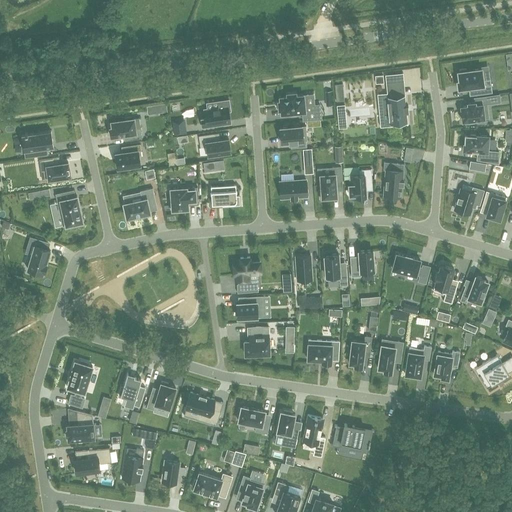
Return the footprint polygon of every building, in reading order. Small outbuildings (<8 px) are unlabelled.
[(457,81),(458,89),(474,86),(475,94),(492,92),(490,79),(483,80),(481,68),(466,70),(466,68),(459,69),(459,71),(458,72),(459,81),(457,81)] [(386,75),(386,82),(399,81),(398,74),(399,74),(399,73),(398,73),(398,74),(386,75),(386,74),(385,74),(385,75),(386,75)] [(375,75),(375,83),(384,82),(383,74),(375,75)] [(387,113),(388,125),(400,124),(400,122),(406,121),(407,123),(408,123),(407,121),(406,113),(407,113),(407,112),(408,112),(407,104),(406,104),(406,103),(405,103),(405,95),(405,93),(404,93),(404,95),(400,96),(400,91),(387,93),(380,94),(380,98),(386,97),(386,107),(392,106),(392,113),(387,113)] [(281,109),(282,113),(302,111),(303,116),(303,120),(321,118),(320,104),(306,105),(305,95),(295,96),(295,93),(287,93),(288,96),(280,97),(280,101),(278,101),(279,109),(281,109)] [(468,105),(461,106),(463,121),(465,120),(465,123),(476,122),(476,119),(488,117),(487,103),(501,101),(500,94),(474,97),(475,102),(468,103),(468,105)] [(205,116),(200,117),(202,127),(207,126),(230,123),(229,111),(231,111),(229,99),(217,101),(218,107),(204,110),(205,116)] [(158,104),(159,112),(167,111),(166,103),(158,104)] [(336,105),(338,119),(346,118),(345,104),(336,105)] [(135,127),(134,118),(132,118),(131,116),(124,117),(125,119),(111,121),(112,127),(110,128),(111,136),(128,134),(129,140),(142,138),(140,126),(135,127)] [(182,126),(181,119),(172,121),(173,128),(182,126)] [(307,140),(306,125),(280,128),(280,130),(278,130),(279,137),(281,137),(281,143),(289,142),(289,143),(294,142),(295,147),(307,146),(306,140),(307,140)] [(23,134),(26,158),(50,154),(49,147),(55,146),(53,130),(23,134)] [(214,133),(199,135),(200,147),(206,146),(208,155),(230,152),(229,138),(215,140),(214,133)] [(465,134),(463,150),(472,150),(472,151),(478,151),(477,159),(498,163),(499,152),(488,151),(490,136),(465,134)] [(125,152),(115,153),(118,168),(140,165),(138,150),(141,149),(140,143),(124,146),(125,152)] [(406,146),(404,158),(411,159),(413,147),(406,146)] [(312,148),(303,149),(304,163),(313,163),(312,148)] [(54,163),(53,157),(39,159),(41,171),(46,170),(47,179),(48,181),(71,177),(69,161),(60,162),(59,162),(54,163)] [(203,162),(205,171),(218,169),(217,160),(203,162)] [(470,160),(469,168),(478,169),(484,171),(485,171),(486,163),(470,160)] [(403,180),(404,164),(398,163),(397,162),(397,170),(385,169),(383,195),(401,197),(402,185),(404,185),(404,184),(402,184),(403,181),(404,181),(404,180),(403,180)] [(341,167),(331,167),(332,174),(320,174),(321,191),(320,191),(320,199),(329,198),(329,197),(337,196),(336,181),(342,180),(341,167)] [(352,197),(366,196),(365,183),(372,182),(371,168),(359,169),(360,174),(350,175),(351,184),(349,185),(350,195),(352,195),(352,197)] [(155,177),(153,169),(145,171),(147,179),(155,177)] [(306,179),(280,181),(281,198),(291,197),(291,198),(297,198),(297,197),(307,196),(306,179)] [(211,186),(212,204),(222,203),(222,206),(240,205),(239,195),(236,195),(235,185),(211,186)] [(142,199),(123,203),(127,218),(150,213),(149,207),(157,205),(153,187),(140,190),(142,199)] [(186,187),(171,188),(172,210),(174,209),(174,211),(180,211),(180,209),(188,208),(187,201),(198,200),(197,187),(186,187)] [(480,190),(468,187),(467,192),(457,189),(454,197),(452,202),(453,202),(450,210),(466,215),(468,208),(471,209),(473,205),(475,206),(480,190)] [(56,194),(63,226),(66,225),(67,225),(68,225),(68,227),(75,225),(75,223),(82,222),(83,222),(82,221),(80,212),(81,212),(79,205),(77,197),(77,196),(76,196),(71,197),(69,191),(56,194)] [(506,198),(486,192),(482,204),(489,206),(486,217),(500,221),(503,210),(506,198)] [(34,245),(27,269),(34,270),(33,272),(40,274),(40,273),(43,273),(43,272),(44,272),(47,263),(46,263),(50,249),(44,247),(46,241),(34,237),(32,244),(34,245)] [(359,261),(350,262),(351,276),(361,275),(361,274),(374,273),(374,271),(376,271),(376,264),(374,264),(373,250),(359,251),(359,261)] [(335,257),(324,257),(329,275),(342,275),(342,252),(335,253),(335,257)] [(396,253),(392,268),(416,275),(416,274),(419,275),(418,281),(426,283),(430,267),(422,265),(422,267),(418,266),(420,259),(411,257),(411,256),(406,255),(396,253)] [(310,255),(296,256),(297,280),(312,279),(310,255)] [(236,283),(237,292),(257,291),(256,282),(249,283),(249,279),(248,274),(261,273),(260,261),(250,261),(250,256),(247,257),(243,258),(243,257),(240,257),(240,259),(233,260),(234,275),(236,275),(236,280),(237,280),(237,283),(236,283)] [(445,293),(443,300),(452,303),(457,283),(450,281),(454,268),(445,265),(444,267),(440,265),(439,271),(437,270),(434,279),(436,280),(433,290),(445,293)] [(465,285),(460,300),(466,302),(467,299),(480,304),(481,301),(483,302),(485,295),(483,294),(488,282),(483,280),(484,278),(476,275),(471,287),(465,285)] [(237,303),(237,318),(263,316),(263,295),(249,296),(249,302),(237,303)] [(315,298),(299,299),(299,308),(316,308),(316,302),(315,298)] [(489,306),(496,309),(499,303),(492,300),(489,306)] [(411,304),(409,311),(417,313),(418,307),(411,304)] [(496,312),(488,308),(486,313),(494,316),(496,312)] [(503,341),(511,344),(511,320),(508,318),(505,325),(509,327),(503,341)] [(268,326),(250,327),(250,334),(249,334),(249,340),(244,340),(245,354),(269,353),(268,326)] [(285,326),(285,334),(294,334),(294,326),(285,326)] [(354,364),(354,365),(362,366),(364,350),(370,350),(372,336),(365,336),(364,342),(352,340),(349,363),(354,364)] [(339,341),(308,339),(307,359),(322,360),(322,362),(331,362),(331,356),(338,357),(339,341)] [(384,369),(383,371),(391,372),(394,355),(401,356),(403,342),(391,340),(390,346),(381,344),(378,368),(384,369)] [(420,376),(422,365),(423,359),(429,360),(432,346),(424,344),(423,348),(409,346),(405,374),(420,376)] [(457,365),(460,351),(452,350),(452,353),(438,350),(437,353),(435,353),(434,360),(436,360),(434,374),(441,375),(441,377),(448,378),(451,364),(457,365)] [(509,374),(508,372),(511,369),(511,355),(502,362),(497,354),(475,367),(487,388),(509,374)] [(83,376),(80,386),(90,389),(88,395),(84,394),(81,402),(94,406),(97,398),(93,397),(95,391),(97,392),(106,366),(101,364),(101,362),(94,360),(93,362),(89,360),(85,370),(83,376)] [(118,378),(115,388),(129,392),(127,399),(133,401),(140,382),(135,381),(138,372),(124,368),(120,379),(118,378)] [(168,383),(162,380),(157,396),(150,394),(146,407),(154,409),(155,404),(169,408),(176,387),(168,385),(168,383)] [(190,391),(184,407),(198,412),(196,419),(215,426),(220,411),(210,408),(213,399),(190,391)] [(235,405),(234,412),(235,412),(234,418),(252,422),(250,429),(263,432),(266,419),(259,417),(261,409),(252,407),(252,406),(247,405),(247,406),(238,403),(237,405),(235,405)] [(100,407),(98,415),(105,417),(108,409),(100,407)] [(92,414),(76,410),(77,424),(67,425),(67,429),(66,429),(67,435),(68,435),(68,440),(94,438),(92,414)] [(281,411),(276,433),(285,435),(283,444),(295,446),(299,428),(292,426),(294,414),(292,413),(292,411),(284,410),(283,412),(281,411)] [(131,414),(129,421),(137,423),(138,417),(131,414)] [(311,453),(320,454),(323,435),(317,434),(320,417),(305,414),(301,439),(313,441),(311,453)] [(336,424),(331,445),(339,447),(338,450),(347,452),(349,446),(357,447),(356,450),(369,453),(373,429),(366,428),(366,427),(344,422),(343,425),(336,424)] [(148,438),(146,446),(153,447),(156,431),(142,429),(141,437),(148,438)] [(252,444),(251,452),(258,454),(260,445),(252,444)] [(143,451),(135,450),(134,457),(127,456),(126,464),(123,464),(121,479),(138,481),(139,472),(141,472),(141,467),(140,467),(143,451)] [(242,466),(246,452),(235,450),(231,462),(242,466)] [(113,451),(78,452),(79,460),(77,460),(78,474),(102,473),(101,467),(114,466),(113,451)] [(286,455),(285,462),(293,465),(295,457),(286,455)] [(172,465),(157,462),(153,484),(168,486),(170,475),(176,476),(177,470),(171,469),(172,465)] [(281,462),(279,470),(286,472),(289,464),(281,462)] [(226,494),(232,476),(223,473),(221,479),(199,471),(197,479),(195,478),(192,486),(194,487),(194,489),(216,496),(218,492),(226,494)] [(242,475),(238,491),(244,493),(241,502),(248,504),(247,505),(248,505),(248,507),(255,509),(255,507),(257,508),(257,505),(259,506),(261,499),(259,498),(263,483),(249,479),(249,477),(242,475)] [(290,483),(278,480),(273,496),(281,498),(276,511),(294,511),(296,510),(297,510),(300,501),(298,501),(301,494),(288,490),(290,483)] [(314,502),(310,511),(328,511),(332,502),(315,497),(318,491),(312,489),(308,501),(314,502)]
